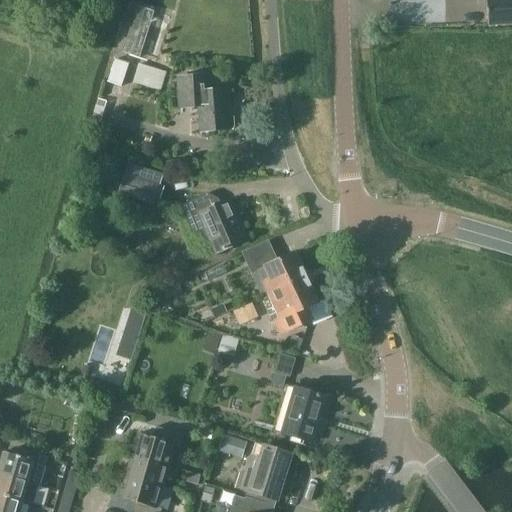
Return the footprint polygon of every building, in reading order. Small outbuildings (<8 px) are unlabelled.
[(511,0),(485,0),(487,26),(488,26),(488,25),(511,24),(511,0)] [(136,7),(122,54),(138,59),(153,13),(136,7)] [(426,67),(403,67),(403,87),(442,87),(442,72),(463,72),(464,56),(426,55),(426,67)] [(114,59),(107,82),(120,86),(128,64),(114,59)] [(139,64),(133,83),(161,91),(166,72),(139,64)] [(227,91),(202,93),(202,88),(207,88),(207,77),(177,79),(179,109),(198,107),(200,133),(230,130),(232,129),(234,128),(233,119),(231,117),(229,117),(227,91)] [(97,99),(92,119),(100,122),(106,101),(97,99)] [(126,177),(121,192),(156,204),(161,188),(126,177)] [(246,242),(228,201),(220,205),(218,200),(208,194),(180,207),(192,235),(199,232),(202,240),(207,242),(211,240),(217,254),(246,242)] [(263,283),(269,296),(304,279),(293,255),(264,268),(270,280),(263,283)] [(224,265),(205,274),(208,280),(226,271),(224,265)] [(315,304),(304,279),(269,296),(273,305),(280,301),(287,316),(275,321),(281,335),(310,322),(304,309),(315,304)] [(178,285),(165,290),(168,297),(181,291),(178,285)] [(47,291),(42,307),(59,313),(65,297),(47,291)] [(222,304),(210,309),(214,318),(226,313),(222,304)] [(208,331),(203,350),(217,353),(217,352),(222,335),(208,331)] [(222,335),(217,352),(233,356),(234,357),(239,339),(222,335)] [(291,337),(287,349),(299,353),(303,340),(291,337)] [(281,434),(291,437),(289,442),(302,446),(304,441),(312,443),(317,425),(315,425),(319,414),(320,414),(325,397),(294,388),(281,434)] [(136,448),(134,457),(167,467),(173,447),(178,448),(182,435),(155,427),(151,439),(137,435),(133,447),(136,448)] [(222,434),(217,451),(241,459),(246,442),(222,434)] [(277,501),(283,480),(291,455),(262,446),(254,471),(248,470),(245,480),(251,482),(246,499),(256,502),(258,496),(277,501)] [(3,454),(0,464),(0,474),(36,485),(38,478),(29,476),(32,466),(44,470),(47,458),(17,450),(14,457),(3,454)] [(167,467),(134,457),(131,466),(128,465),(124,477),(161,488),(167,467)] [(78,475),(69,473),(63,493),(72,495),(78,475)] [(196,486),(199,476),(188,473),(185,482),(196,486)] [(36,485),(0,474),(0,495),(22,502),(26,489),(34,491),(36,485)] [(161,488),(124,477),(121,489),(125,490),(122,500),(133,503),(130,511),(159,511),(161,509),(156,508),(161,488)] [(204,486),(200,501),(210,504),(214,489),(204,486)] [(67,511),(72,495),(63,493),(57,511),(67,511)] [(18,511),(22,502),(0,495),(0,511),(18,511)] [(252,511),(256,502),(246,499),(245,501),(235,497),(230,511),(252,511)]
